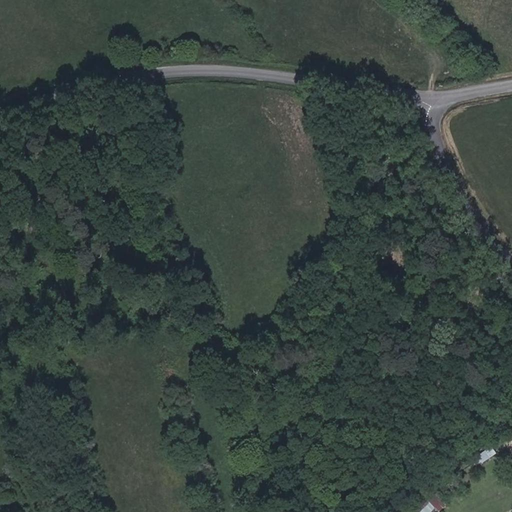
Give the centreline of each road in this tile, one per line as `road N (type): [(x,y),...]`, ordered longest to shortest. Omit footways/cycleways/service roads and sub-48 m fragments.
road 1 (unclassified): [(436,108),(256,72),(189,70),(94,82),(0,117)]
road 2 (tertiary): [(436,108),(438,140),(472,214),(511,258)]
